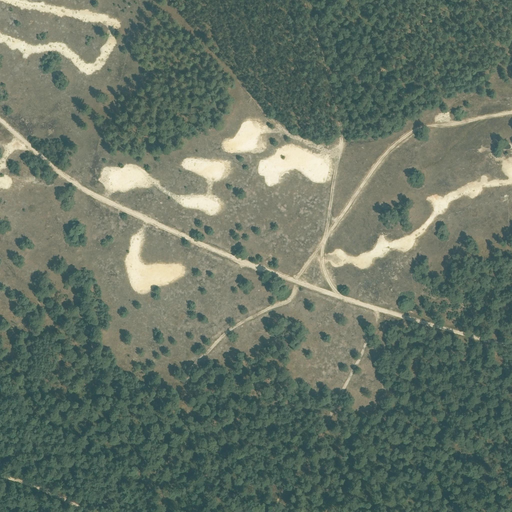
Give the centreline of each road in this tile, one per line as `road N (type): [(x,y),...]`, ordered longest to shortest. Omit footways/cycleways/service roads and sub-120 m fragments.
road 1 (unknown): [(153,511),(159,475),(184,445),(190,423),(190,368),(241,323),(291,297),(307,263),(401,140),(430,126),(511,113)]
road 2 (track): [(0,119),(90,193),(225,255),(511,346)]
road 3 (track): [(344,298),(324,273),(323,258),(341,131),(308,0)]
road 4 (track): [(159,475),(145,457),(90,437),(72,412),(57,368),(62,332),(0,253)]
road 5 (track): [(273,511),(377,329),(376,309)]
